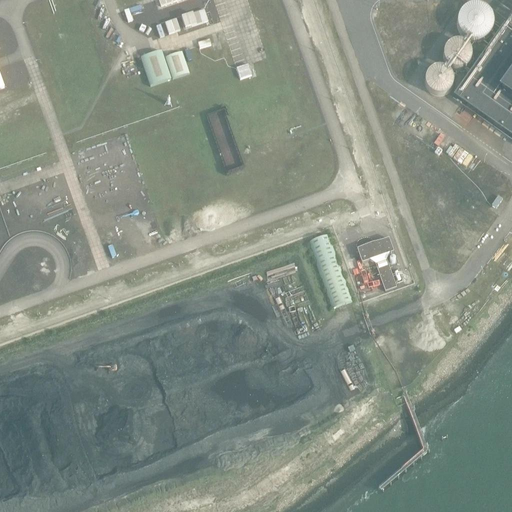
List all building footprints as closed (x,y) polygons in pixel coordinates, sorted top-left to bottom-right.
[(158,0),(161,8),(185,0),(158,0)] [(496,14),(466,4),(456,33),(486,43),(496,14)] [(511,139),(511,31),(505,27),(453,98),(511,139)] [(444,45),(446,68),(425,71),(428,97),(456,94),(454,72),(472,70),(469,42),(444,45)] [(199,46),(185,50),(188,62),(203,57),(199,46)] [(171,79),(161,50),(140,58),(150,87),(171,79)] [(183,54),(166,59),(173,80),(190,75),(183,54)] [(210,114),(223,162),(237,158),(224,110),(210,114)] [(496,208),(503,200),(500,197),(493,205),(496,208)] [(352,303),(329,237),(308,244),(332,310),(352,303)] [(389,254),(392,253),(388,240),(357,251),(361,264),(369,261),(375,265),(384,292),(395,289),(386,260),(389,254)]
